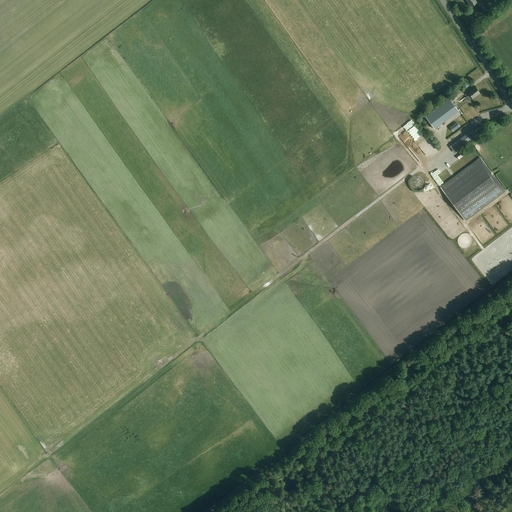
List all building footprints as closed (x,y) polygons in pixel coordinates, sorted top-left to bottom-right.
[(469,95),(466,97),(469,101),(472,98),(473,99),(480,94),(475,87),(468,93),(469,95)] [(456,122),(450,127),(453,132),(460,127),(456,122)] [(472,130),(456,141),(461,148),(477,136),(472,130)] [(397,144),(392,147),(396,154),(401,151),(397,144)] [(505,192),(494,177),(492,178),(490,174),(491,173),(480,158),(440,188),(464,221),(504,191),(505,192)] [(454,164),(450,158),(444,162),(449,168),(454,164)] [(351,191),(361,183),(356,177),(346,185),(351,191)]
